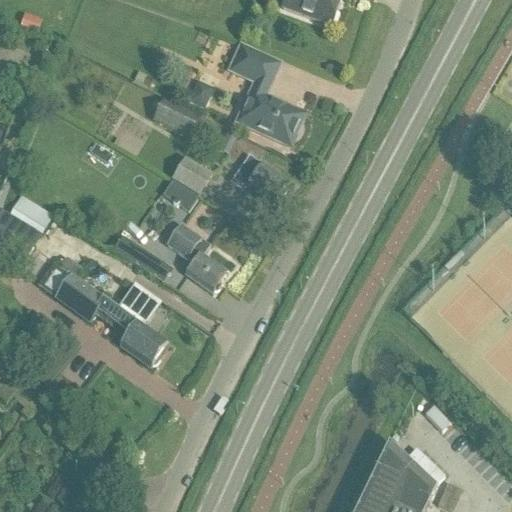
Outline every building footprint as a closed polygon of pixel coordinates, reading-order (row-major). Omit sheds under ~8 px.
[(285,0),(281,12),(333,31),(344,0),(285,0)] [(281,111),(280,107),(267,101),(281,69),(242,51),(231,76),(257,87),(246,111),(249,112),(242,129),(290,151),(305,118),(286,109),(281,111)] [(116,102),(136,105),(139,88),(119,85),(116,102)] [(190,142),(200,120),(163,102),(152,124),(190,142)] [(273,209),(289,186),(263,168),(250,159),(231,186),(244,194),(243,195),(258,205),(261,200),(273,209)] [(212,178),(185,161),(172,183),(174,185),(199,200),(212,178)] [(199,200),(174,185),(164,199),(188,216),(199,200)] [(9,219),(42,239),(54,219),(21,199),(9,219)] [(202,258),(202,257),(209,247),(181,228),(167,248),(194,268),(187,279),(213,298),(228,276),(202,258)] [(173,272),(123,239),(113,254),(163,286),(173,272)] [(55,268),(54,267),(38,289),(56,302),(92,327),(96,320),(128,343),(123,350),(152,371),(168,348),(139,328),(141,326),(158,302),(137,286),(119,311),(105,301),(104,302),(78,284),(85,274),(68,261),(55,268)] [(61,325),(45,341),(58,353),(74,337),(61,325)] [(427,511),(437,492),(389,448),(358,511),(427,511)] [(440,486),(432,507),(444,511),(446,511),(455,492),(440,486)] [(69,502),(62,511),(75,511),(78,508),(69,502)]
